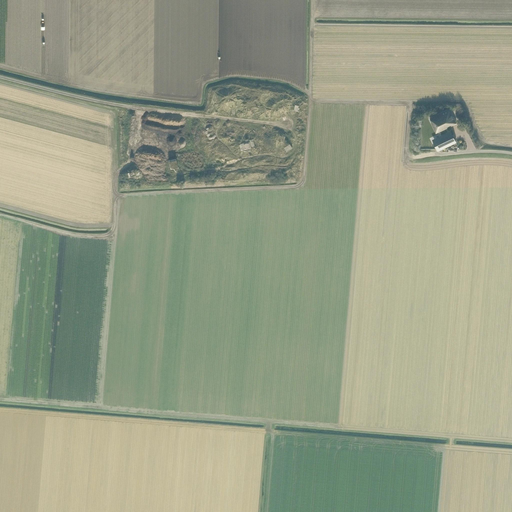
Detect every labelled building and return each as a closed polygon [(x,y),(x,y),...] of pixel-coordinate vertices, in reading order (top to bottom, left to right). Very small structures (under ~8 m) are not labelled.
[(231,96),(230,94),(229,94),(230,98),(222,100),(224,106),(232,104),(232,107),(234,107),(233,104),(239,102),(237,96),(233,97),(233,96),(231,96)] [(249,99),(248,98),(246,99),(247,102),(243,103),(243,104),(246,111),(251,110),(251,112),(253,111),(252,109),(257,107),(254,99),(252,100),(251,99),(249,99)] [(279,101),(277,98),(276,99),(278,102),(271,105),(274,111),(278,109),(279,111),(281,110),(282,111),(283,111),(281,108),(287,105),(284,98),(279,101)] [(437,132),(456,122),(449,108),(430,118),(432,122),(437,132)] [(438,150),(456,141),(450,130),(433,139),(438,150)] [(283,135),(277,133),(275,139),(280,141),(280,143),(281,143),(282,142),(283,142),(283,141),(285,136),(284,136),(285,134),(283,134),(283,135)] [(251,139),(248,139),(248,138),(246,139),(245,140),(246,141),(250,141),(251,147),(255,146),(254,140),(254,138),(251,139)] [(242,150),(251,147),(250,141),(246,141),(240,143),(239,145),(240,149),(242,150)] [(171,168),(178,166),(176,158),(169,160),(171,168)] [(136,168),(134,169),(133,167),(133,168),(132,168),(132,171),(128,172),(128,173),(128,177),(129,177),(133,176),(134,179),(134,178),(135,178),(136,179),(135,176),(140,174),(139,170),(136,170),(136,168)]
